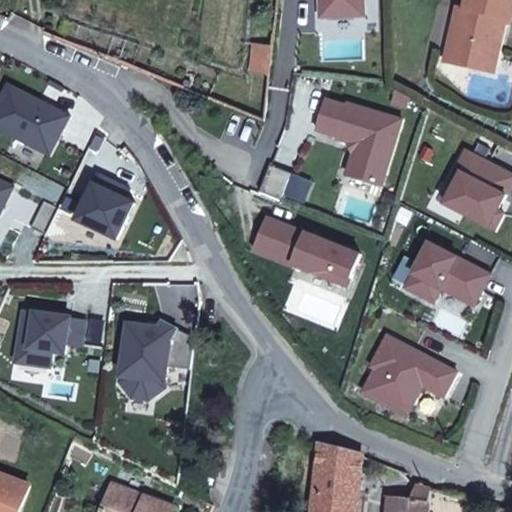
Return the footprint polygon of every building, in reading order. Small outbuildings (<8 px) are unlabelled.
[(446,61),(474,68),(477,53),(490,57),(500,19),(506,20),(511,22),(511,18),(511,0),(467,0),(465,10),(458,7),(446,61)] [(493,73),(506,20),(500,19),(490,57),(487,71),(493,73)] [(287,41),(274,40),(273,47),(270,76),(265,123),(208,100),(198,128),(266,156),(279,126),(287,41)] [(270,76),(273,47),(253,46),(250,74),(270,76)] [(477,53),(474,68),(487,71),(490,57),(477,53)] [(464,99),(504,110),(511,86),(505,84),(506,79),(500,78),(499,83),(469,76),(464,99)] [(398,117),(353,113),(350,133),(396,138),(398,117)] [(0,220),(35,237),(66,172),(0,139),(0,184),(10,190),(0,212),(0,220)] [(396,252),(412,254),(416,233),(418,215),(402,212),(402,210),(321,197),(314,242),(396,255),(396,252)] [(196,306),(208,305),(206,291),(203,279),(197,261),(188,262),(196,306)] [(86,372),(71,376),(73,386),(88,384),(86,372)] [(357,511),(364,457),(320,445),(313,511),(357,511)] [(0,511),(22,511),(32,485),(0,472),(0,511)] [(429,511),(432,489),(419,484),(412,499),(394,497),(392,511),(429,511)] [(113,485),(103,511),(175,511),(177,508),(113,485)] [(198,508),(203,499),(187,491),(183,499),(198,508)]
